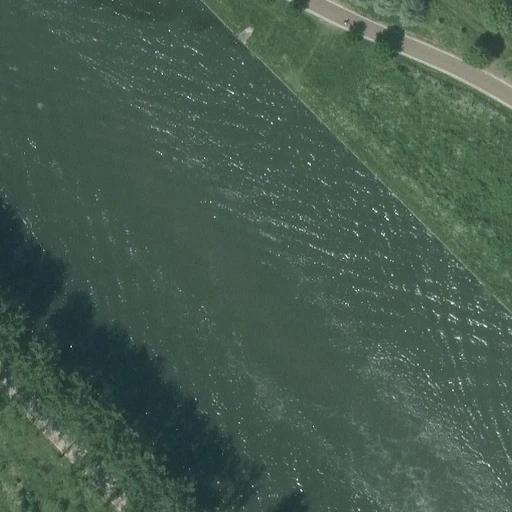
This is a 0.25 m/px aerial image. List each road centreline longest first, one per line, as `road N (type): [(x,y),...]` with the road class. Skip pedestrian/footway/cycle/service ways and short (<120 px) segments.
road 1 (unclassified): [(511,98),(310,0)]
road 2 (unclassified): [(133,511),(0,377)]
